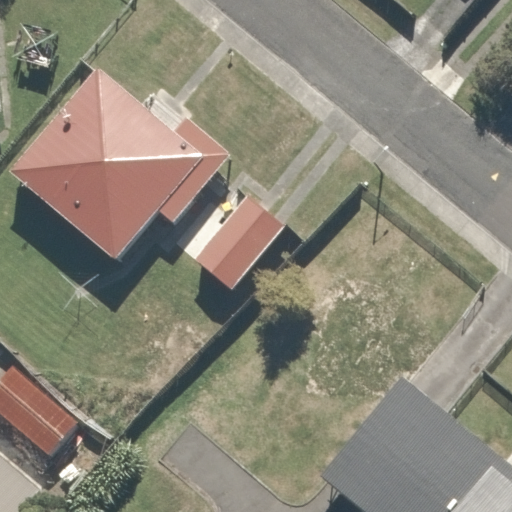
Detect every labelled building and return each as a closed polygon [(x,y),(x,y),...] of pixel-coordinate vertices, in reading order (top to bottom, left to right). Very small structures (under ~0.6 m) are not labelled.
[(0,131),(13,131),(0,19),(0,131)] [(124,276),(234,168),(104,64),(9,178),(124,276)] [(288,237),(254,211),(209,270),(243,297),(288,237)] [(511,511),(511,452),(413,375),(326,486),(360,511),(511,511)] [(0,511),(1,511),(31,472),(0,449),(0,511)]
